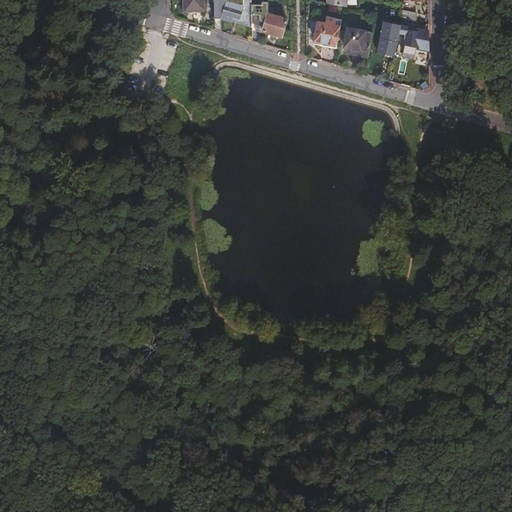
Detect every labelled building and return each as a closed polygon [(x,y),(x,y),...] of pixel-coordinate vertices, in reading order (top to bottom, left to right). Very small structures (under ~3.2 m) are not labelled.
[(205,0),(185,0),(185,10),(205,9),(205,0)] [(215,0),(215,17),(223,17),(253,26),(253,16),(253,7),(252,0),(215,0)] [(418,21),(419,3),(404,1),(402,18),(403,18),(418,21)] [(269,12),(270,2),(253,7),(253,27),(264,29),(269,12)] [(288,18),(269,12),(264,29),(283,35),(288,18)] [(339,43),(342,25),(320,20),(316,39),(339,43)] [(384,20),(378,49),(384,50),(384,52),(395,55),(399,37),(402,24),(384,20)] [(413,26),(402,24),(399,37),(405,38),(402,51),(414,53),(415,47),(430,50),(429,29),(413,26)] [(345,48),(350,48),(350,45),(364,48),(362,54),(369,55),(373,35),(374,31),(350,26),(345,48)] [(350,45),(350,48),(349,51),(362,54),(364,48),(350,45)]
